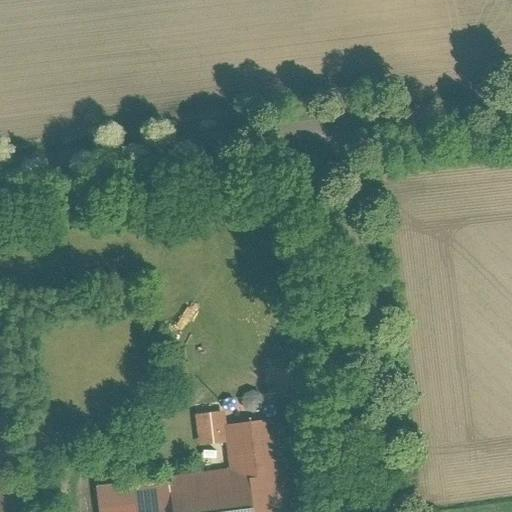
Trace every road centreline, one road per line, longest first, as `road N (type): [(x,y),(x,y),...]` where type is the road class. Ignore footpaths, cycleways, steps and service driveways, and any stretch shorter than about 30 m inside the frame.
road 1 (residential): [(344,122),(392,511)]
road 2 (unclassified): [(344,122),(0,165)]
road 3 (unclassified): [(511,100),(344,122)]
